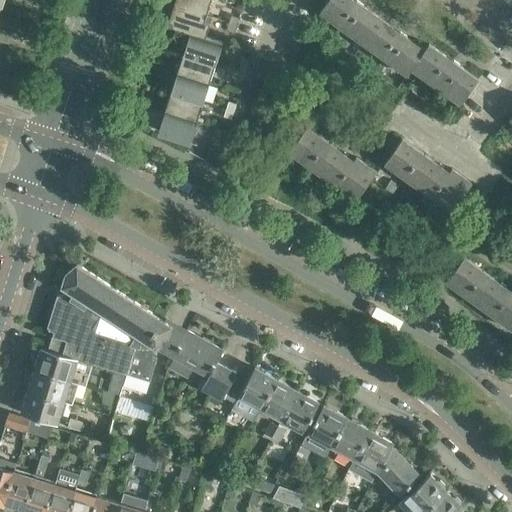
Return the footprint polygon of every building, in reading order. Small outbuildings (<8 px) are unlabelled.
[(174,0),(174,3),(206,14),(210,0),(174,0)] [(326,0),(320,9),(364,40),(380,18),(355,0),(326,0)] [(206,14),(174,3),(167,25),(190,32),(199,35),(199,34),(206,14)] [(231,14),(228,22),(236,24),(239,17),(231,14)] [(380,18),(364,40),(409,72),(413,65),(424,49),(423,49),(380,18)] [(236,24),(228,22),(226,29),(234,32),(236,24)] [(190,32),(184,51),(216,62),(222,42),(199,34),(199,35),(190,32)] [(413,65),(462,100),(477,78),(428,42),(423,49),(424,49),(413,65)] [(184,51),(178,71),(209,81),(216,62),(184,51)] [(240,62),(238,69),(246,72),(248,64),(240,62)] [(246,72),(238,69),(235,77),(243,80),(246,72)] [(178,71),(172,89),(203,100),(209,81),(178,71)] [(172,89),(165,109),(197,119),(203,100),(172,89)] [(227,100),(225,108),(233,111),(236,103),(227,100)] [(233,111),(225,108),(223,116),(231,118),(233,111)] [(197,119),(165,109),(158,130),(190,141),(197,119)] [(290,148),(302,157),(357,196),(376,170),(356,156),(353,159),(306,126),(290,148)] [(223,143),(227,129),(219,127),(215,140),(222,143),(223,143)] [(402,137),(386,160),(453,208),(472,183),(451,168),(450,171),(402,137)] [(214,140),(212,148),(220,151),(222,143),(215,140),(214,140)] [(391,179),(386,185),(385,187),(393,192),(394,190),(398,185),(391,179)] [(404,189),(400,194),(399,196),(408,203),(410,201),(414,196),(404,189)] [(464,255),(447,279),(511,326),(511,287),(511,289),(464,255)] [(60,287),(155,349),(156,349),(157,348),(172,356),(187,329),(166,317),(164,320),(76,263),(65,272),(60,287)] [(53,331),(52,335),(48,348),(79,358),(78,358),(85,360),(113,369),(125,373),(150,380),(157,356),(153,355),(155,349),(60,287),(60,288),(66,292),(65,294),(57,295),(47,326),(53,331)] [(187,329),(172,356),(174,357),(169,367),(188,377),(193,368),(208,376),(201,388),(221,399),(223,397),(236,372),(217,361),(223,349),(187,329)] [(35,367),(34,369),(73,381),(77,368),(82,369),(85,360),(78,358),(79,358),(48,348),(47,349),(41,347),(38,357),(35,358),(34,364),(35,367)] [(239,394),(242,396),(241,399),(255,406),(260,409),(277,378),(254,366),(247,379),(239,394)] [(31,380),(28,390),(66,402),(73,381),(34,369),(34,371),(31,372),(29,378),(31,380)] [(118,394),(125,373),(113,369),(107,391),(115,394),(118,394)] [(277,378),(260,409),(281,420),(298,389),(277,378)] [(298,389),(281,420),(302,432),(316,405),(318,401),(298,389)] [(24,402),(21,411),(26,413),(58,424),(61,415),(62,415),(66,402),(28,390),(27,392),(24,393),(23,399),(24,402)] [(111,406),(115,394),(102,390),(102,404),(111,406)] [(151,420),(156,404),(121,393),(116,408),(151,420)] [(321,408),(302,442),(323,453),(327,444),(330,446),(346,416),(323,403),(320,407),(321,408)] [(14,414),(9,412),(6,423),(10,425),(26,430),(30,419),(31,417),(15,412),(14,414)] [(346,416),(330,446),(353,458),(369,429),(346,416)] [(70,417),(67,426),(80,430),(83,421),(70,417)] [(30,419),(26,430),(47,437),(48,434),(50,425),(30,419)] [(276,426),(269,421),(263,432),(270,436),(276,426)] [(285,430),(278,426),(272,437),(280,441),(285,430)] [(369,429),(353,458),(376,471),(393,442),(369,429)] [(122,442),(114,440),(108,459),(116,462),(122,442)] [(393,442),(376,471),(377,472),(398,494),(415,478),(419,474),(392,444),(393,442)] [(34,473),(23,508),(34,511),(44,511),(55,479),(43,476),(49,457),(41,455),(35,473),(34,473)] [(166,460),(158,457),(154,469),(162,471),(166,460)] [(200,470),(219,477),(224,465),(205,457),(200,470)] [(14,467),(0,462),(0,503),(3,504),(14,467)] [(14,467),(3,504),(4,504),(4,502),(14,505),(15,508),(20,509),(22,508),(23,508),(34,473),(14,467)] [(223,479),(230,481),(238,484),(242,474),(227,469),(223,479)] [(86,472),(78,470),(75,481),(83,484),(86,472)] [(428,473),(403,498),(406,501),(405,502),(414,511),(421,511),(445,489),(443,488),(444,485),(439,480),(435,479),(428,473)] [(253,486),(268,492),(273,483),(256,477),(253,486)] [(55,479),(44,511),(67,511),(75,486),(55,479)] [(238,484),(230,481),(226,493),(235,496),(238,484)] [(75,486),(67,511),(90,511),(96,495),(96,492),(75,486)] [(445,489),(421,511),(454,511),(461,506),(460,505),(461,501),(456,497),(452,497),(445,489)] [(149,490),(145,500),(141,511),(153,511),(151,511),(157,492),(149,490)] [(304,493),(296,490),(292,501),(301,504),(304,493)] [(260,493),(253,491),(249,504),(257,506),(260,493)] [(119,501),(115,511),(141,511),(145,500),(121,492),(119,501)] [(314,496),(304,493),(301,504),(310,507),(314,496)] [(96,495),(90,511),(115,511),(119,501),(97,494),(97,495),(96,495)] [(280,511),(283,501),(276,499),(272,511),(280,511)]
